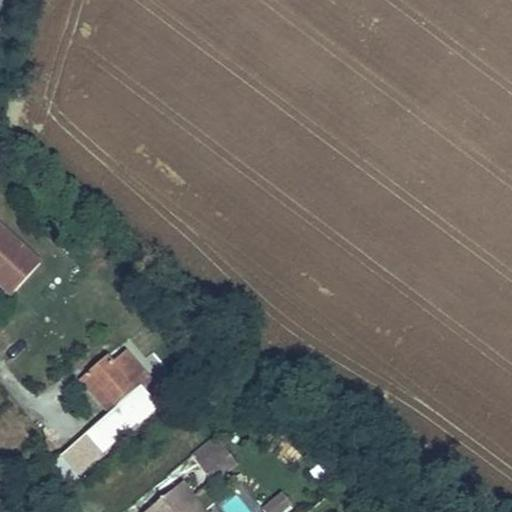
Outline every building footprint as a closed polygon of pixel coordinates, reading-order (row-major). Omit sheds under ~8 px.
[(0,286),(11,295),(39,264),(0,229),(0,286)] [(113,415),(63,457),(77,474),(140,420),(141,421),(157,408),(141,390),(150,381),(127,355),(115,366),(108,358),(90,374),(121,408),(113,415)] [(83,380),(113,415),(121,408),(90,374),(83,380)] [(218,438),(194,457),(215,484),(239,465),(218,438)] [(205,511),(184,485),(150,511),(205,511)] [(267,510),(268,511),(283,511),(293,505),(285,495),(267,510)]
